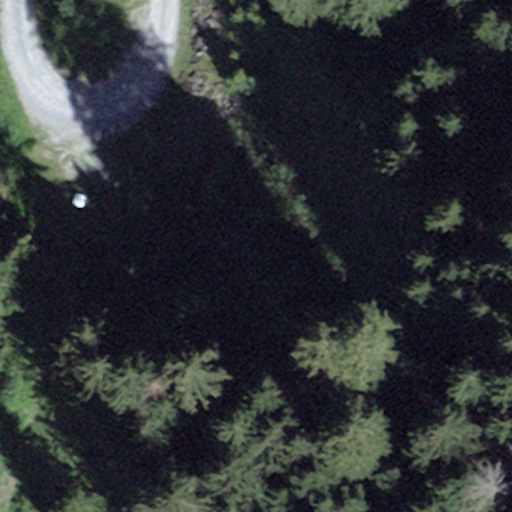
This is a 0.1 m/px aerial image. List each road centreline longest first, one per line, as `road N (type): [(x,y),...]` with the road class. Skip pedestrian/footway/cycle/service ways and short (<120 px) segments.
road 1 (track): [(25,0),(31,87),(42,119),(69,143),(100,141),(127,125),(161,0)]
road 2 (track): [(69,143),(0,481)]
